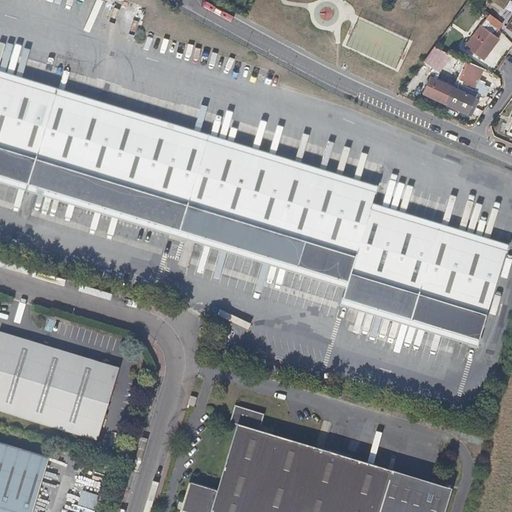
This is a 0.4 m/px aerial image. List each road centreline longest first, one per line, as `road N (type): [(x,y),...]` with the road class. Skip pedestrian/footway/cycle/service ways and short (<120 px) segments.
road 1 (unknown): [(511,200),(261,95),(0,17)]
road 2 (unknown): [(201,300),(451,382),(487,349),(511,257)]
road 3 (residential): [(0,278),(162,334),(172,391),(135,511)]
road 4 (tertiary): [(473,140),(183,0)]
road 5 (unknown): [(212,378),(446,443),(464,462),(458,511)]
road 6 (unknown): [(0,222),(149,273)]
road 7 (unknown): [(171,511),(212,378)]
